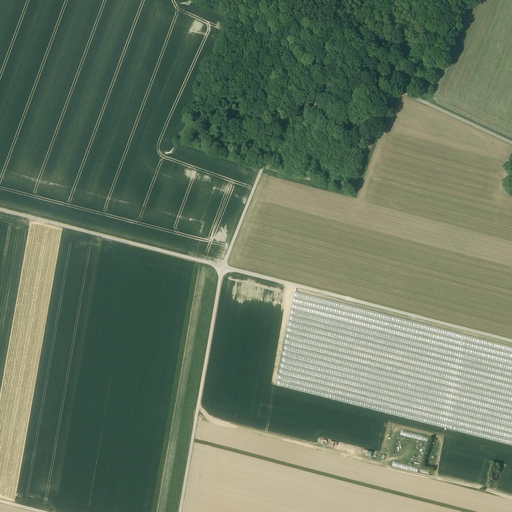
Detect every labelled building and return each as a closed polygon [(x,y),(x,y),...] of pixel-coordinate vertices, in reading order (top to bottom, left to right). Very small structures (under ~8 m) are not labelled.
[(311,442),(333,447),(334,443),(313,437),(311,442)] [(376,458),(377,453),(358,448),(357,453),(376,458)] [(473,462),(476,454),(467,452),(465,459),(473,462)] [(427,459),(425,466),(432,469),(434,461),(427,459)] [(475,482),(485,485),(487,476),(478,473),(475,482)]
